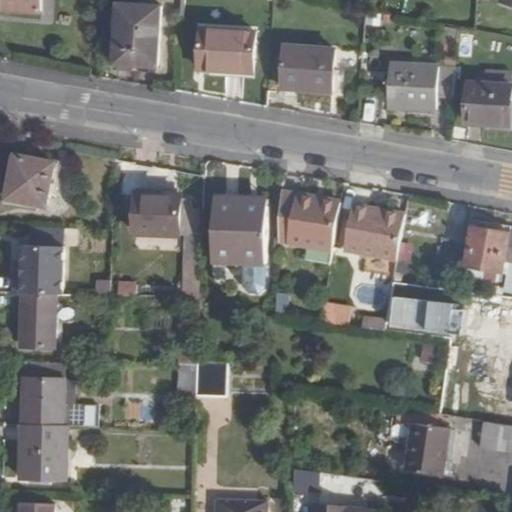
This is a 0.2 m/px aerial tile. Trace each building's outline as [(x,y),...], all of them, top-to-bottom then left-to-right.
[(43,0),(3,0),(3,10),(42,13),(43,0)] [(162,8),(119,5),(116,66),(158,68),(162,8)] [(256,32),(202,29),(200,70),(254,74),(256,32)] [(336,51),(285,48),(283,89),(333,93),(336,51)] [(437,111),(438,98),(454,99),(456,68),(392,64),(390,109),(437,111)] [(511,71),(487,70),(486,82),(511,83),(511,71)] [(511,127),(511,104),(511,83),(486,82),(470,82),(467,125),(511,127)] [(48,206),(57,163),(18,155),(9,198),(48,206)] [(342,202),(283,191),(281,242),(333,251),(334,249),(342,204),(342,202)] [(181,236),(182,197),(139,195),(138,234),(181,236)] [(267,265),(270,198),(218,197),(215,263),(244,264),(267,265)] [(342,204),(334,249),(347,251),(369,255),(399,260),(406,215),(355,206),(342,204)] [(469,264),(505,270),(507,259),(511,259),(511,234),(475,227),(469,264)] [(66,247),(25,246),(24,294),(25,294),(58,295),(65,295),(66,247)] [(396,278),(399,260),(369,255),(365,272),(396,278)] [(409,263),(400,262),(398,275),(407,276),(409,263)] [(266,286),(267,265),(244,264),(244,285),(250,292),(259,293),(266,286)] [(187,274),(186,294),(200,294),(200,275),(187,274)] [(112,280),(97,279),(97,294),(111,294),(112,280)] [(138,295),(139,281),(121,280),(120,295),(138,295)] [(290,292),(278,291),(278,319),(288,322),(290,292)] [(23,346),(58,347),(58,295),(25,294),(23,346)] [(329,322),(354,321),(354,304),(328,304),(329,322)] [(368,319),(366,330),(387,333),(389,322),(368,319)] [(201,329),(181,328),(180,364),(199,365),(201,329)] [(441,347),(425,344),(421,364),(438,367),(441,347)] [(27,378),(68,379),(68,363),(27,362),(27,378)] [(199,365),(180,364),(179,388),(199,389),(199,365)] [(230,364),(199,365),(199,389),(199,396),(228,397),(230,364)] [(68,379),(27,378),(25,423),(66,425),(68,379)] [(77,379),(68,379),(66,425),(71,425),(101,426),(102,405),(76,404),(77,379)] [(482,448),(511,452),(511,424),(487,421),(482,448)] [(23,478),(70,479),(71,425),(66,425),(25,423),(23,478)] [(445,475),(453,430),(415,423),(414,427),(411,447),(408,469),(445,475)] [(411,447),(414,427),(399,425),(392,428),(390,438),(396,444),(411,447)] [(301,469),(298,489),(321,493),(324,473),(301,469)] [(268,511),(268,503),(220,502),(219,511),(268,511)]
